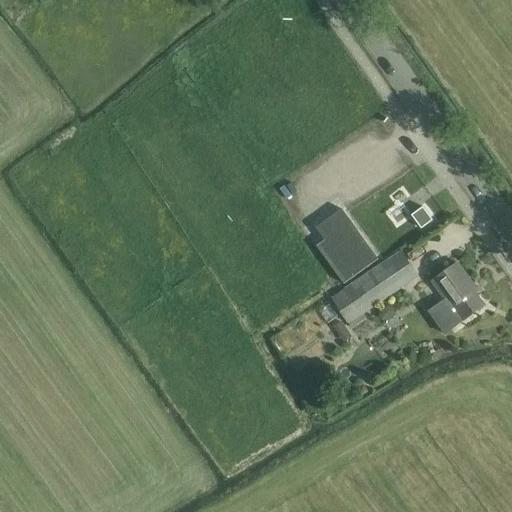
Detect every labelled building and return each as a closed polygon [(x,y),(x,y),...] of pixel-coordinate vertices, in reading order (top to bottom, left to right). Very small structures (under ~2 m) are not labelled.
[(421,229),(433,220),(423,207),(412,215),(421,229)] [(344,285),(379,260),(342,209),(316,228),(325,241),(317,247),(344,285)] [(402,250),(332,298),(349,324),(354,321),(357,326),(378,312),(374,307),(419,276),(402,250)] [(428,312),(445,335),(484,306),(475,294),(478,292),(458,263),(432,282),(445,300),(428,312)] [(388,306),(381,311),(379,316),(382,320),(387,321),(394,316),(396,311),(393,307),(388,306)] [(304,365),(294,375),(308,390),(319,381),(304,365)]
